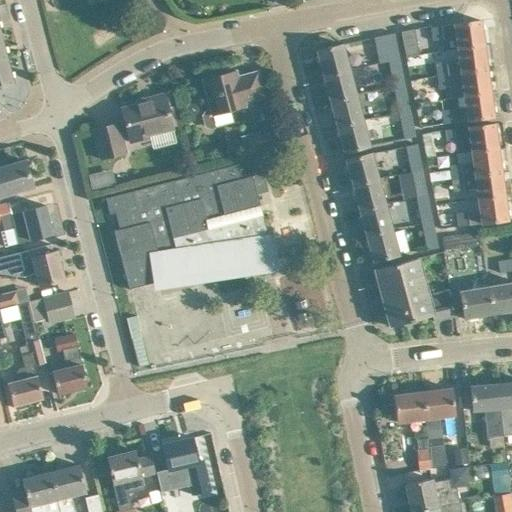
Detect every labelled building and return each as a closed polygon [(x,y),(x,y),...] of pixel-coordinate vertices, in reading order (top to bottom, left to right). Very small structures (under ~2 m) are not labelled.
[(453,24),(442,26),(444,39),(455,38),(456,44),(457,49),(484,46),(480,20),(463,23),(453,24)] [(431,28),(430,28),(431,30),(432,41),(444,39),(442,26),(441,26),(431,28)] [(400,32),(406,58),(419,55),(414,29),(400,32)] [(367,66),(388,62),(399,60),(394,33),(373,37),(377,56),(365,58),(367,66)] [(349,70),(342,44),(316,51),(323,77),(349,70)] [(459,59),(445,61),(447,75),(487,69),(484,46),(457,49),(459,59)] [(0,86),(13,83),(6,58),(0,59),(0,86)] [(399,60),(388,62),(393,87),(405,85),(399,60)] [(445,61),(435,63),(436,75),(437,76),(447,75),(445,61)] [(487,69),(447,75),(449,88),(450,98),(464,97),(490,93),(487,69)] [(349,70),(323,77),(330,102),(356,95),(349,70)] [(226,74),(202,80),(211,115),(231,110),(230,106),(264,97),(257,72),(228,80),(226,74)] [(447,75),(437,76),(438,89),(449,88),(447,75)] [(393,87),(398,112),(410,110),(405,85),(393,87)] [(466,107),(453,109),(456,122),(468,120),(474,119),(493,117),(493,116),(490,93),(464,97),(466,107)] [(137,101),(138,105),(121,109),(130,143),(148,139),(148,138),(173,132),(163,95),(137,101)] [(356,95),(330,102),(336,127),(362,120),(356,95)] [(453,109),(441,111),(443,124),(456,122),(453,109)] [(410,110),(398,112),(404,139),(415,137),(410,110)] [(343,153),(369,146),(362,120),(336,127),(343,153)] [(100,159),(125,153),(118,123),(92,130),(100,159)] [(475,126),(467,127),(471,152),(498,148),(494,124),(475,126)] [(246,153),(280,144),(276,128),(241,138),(246,153)] [(458,142),(456,129),(444,130),(446,144),(458,142)] [(405,146),(411,172),(422,169),(417,143),(405,146)] [(472,162),(461,163),(463,178),(501,172),(498,148),(471,152),(472,162)] [(379,178),(372,153),(345,160),(352,186),(379,178)] [(0,196),(32,187),(24,160),(0,167),(0,196)] [(461,163),(449,165),(449,167),(449,168),(450,177),(450,178),(451,179),(463,178),(461,163)] [(119,229),(113,231),(129,290),(130,289),(129,287),(156,280),(156,282),(157,282),(154,267),(160,266),(160,267),(161,267),(161,265),(178,261),(179,262),(180,262),(179,260),(186,259),(189,277),(276,264),(276,265),(277,265),(273,234),(267,235),(256,192),(266,189),(266,192),(267,191),(262,173),(241,179),(238,164),(105,199),(109,214),(115,213),(119,229)] [(411,172),(416,197),(427,194),(422,169),(411,172)] [(501,172),(463,178),(465,190),(476,188),(477,200),(504,196),(501,172)] [(379,178),(352,186),(359,210),(385,203),(379,178)] [(463,178),(451,179),(452,189),(452,191),(453,192),(465,190),(463,178)] [(416,197),(421,222),(432,220),(427,194),(416,197)] [(479,210),(468,211),(470,225),(481,224),(488,223),(508,220),(504,196),(477,200),(479,210)] [(17,244),(52,235),(44,205),(11,214),(8,203),(0,205),(0,222),(2,222),(4,231),(13,229),(17,244)] [(385,203),(359,210),(366,235),(392,228),(385,203)] [(468,211),(455,213),(457,227),(469,225),(470,225),(468,211)] [(421,222),(426,250),(438,248),(432,220),(421,222)] [(399,254),(392,228),(366,235),(373,262),(399,254)] [(461,247),(459,234),(443,237),(445,249),(461,247)] [(56,251),(52,252),(50,244),(0,257),(0,274),(24,277),(36,274),(39,286),(63,280),(56,251)] [(389,327),(431,316),(433,321),(455,316),(448,289),(432,293),(435,303),(430,304),(418,258),(374,270),(389,327)] [(511,259),(498,261),(499,273),(511,270),(511,259)] [(457,280),(474,277),(472,265),(455,268),(457,280)] [(511,310),(511,283),(487,287),(492,314),(511,310)] [(476,289),(459,292),(463,319),(492,314),(487,287),(476,289)] [(0,308),(16,304),(19,304),(16,291),(0,295),(0,308)] [(67,292),(29,301),(34,322),(48,319),(50,323),(73,317),(67,292)] [(19,304),(16,304),(27,344),(19,346),(25,368),(18,370),(21,380),(7,384),(13,405),(15,405),(16,409),(27,406),(26,402),(42,398),(34,366),(44,363),(34,322),(29,301),(19,304)] [(0,350),(9,349),(0,313),(0,350)] [(136,316),(126,318),(131,339),(142,336),(136,316)] [(61,349),(66,368),(52,372),(57,394),(87,387),(74,334),(54,339),(57,350),(61,349)] [(511,383),(498,384),(503,435),(511,433),(511,383)] [(487,436),(503,435),(498,384),(469,387),(471,411),(484,410),(487,436)] [(422,392),(426,419),(454,415),(451,389),(422,392)] [(393,396),(397,422),(426,419),(422,392),(393,396)] [(433,462),(457,457),(453,436),(442,438),(441,429),(427,432),(433,462)] [(168,470),(155,473),(158,487),(159,492),(190,485),(192,494),(210,490),(202,461),(197,462),(191,438),(162,444),(167,464),(168,470)] [(431,470),(429,449),(416,450),(419,471),(431,470)] [(141,477),(155,473),(151,456),(137,459),(135,451),(106,458),(112,483),(113,482),(116,495),(114,495),(118,511),(131,509),(127,494),(144,490),(141,477)] [(511,493),(507,462),(501,463),(501,462),(489,464),(492,478),(494,496),(500,495),(511,493)] [(79,465),(50,472),(60,511),(73,511),(69,495),(85,491),(79,465)] [(60,511),(50,472),(22,480),(25,492),(12,495),(16,511),(60,511)] [(449,504),(449,505),(460,503),(459,502),(457,488),(451,489),(449,479),(431,482),(431,479),(405,484),(410,511),(415,511),(437,507),(449,504)] [(497,511),(511,511),(511,500),(511,493),(500,495),(494,496),(497,511)] [(84,498),(88,511),(102,511),(98,494),(84,498)] [(415,511),(466,511),(464,502),(459,502),(460,503),(449,505),(449,504),(437,507),(415,511)]
